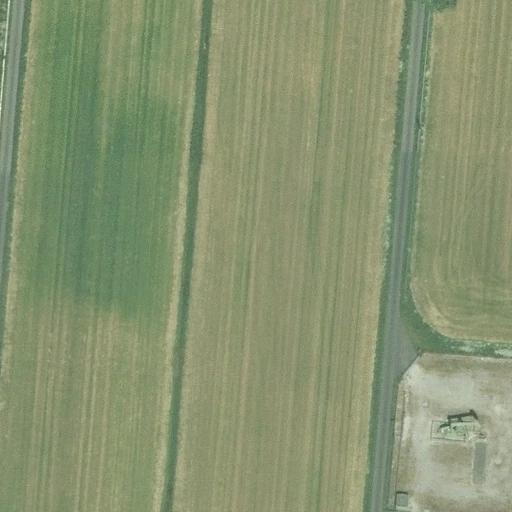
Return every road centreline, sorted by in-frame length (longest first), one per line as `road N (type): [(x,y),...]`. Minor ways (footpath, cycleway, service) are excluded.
road 1 (track): [(422,0),(378,511)]
road 2 (track): [(21,0),(0,265)]
